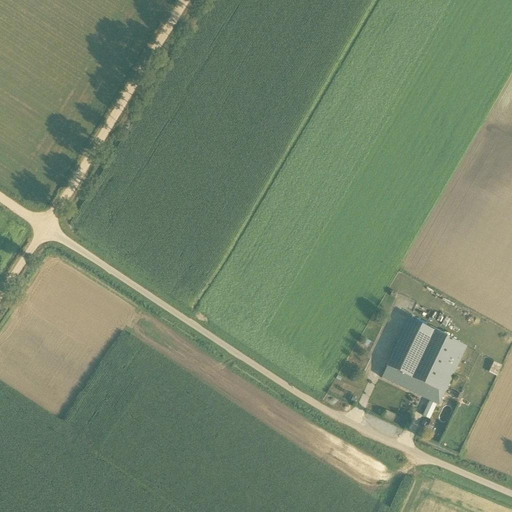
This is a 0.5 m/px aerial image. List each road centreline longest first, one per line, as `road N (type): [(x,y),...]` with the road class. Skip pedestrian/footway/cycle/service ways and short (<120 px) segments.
road 1 (track): [(328,412),(45,228)]
road 2 (track): [(185,0),(45,228)]
road 3 (unclassified): [(511,494),(328,412)]
